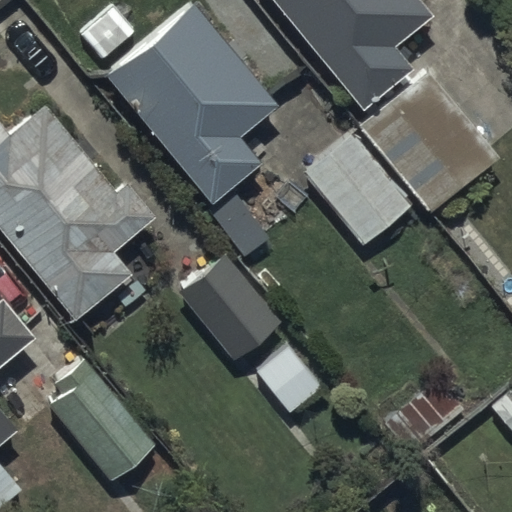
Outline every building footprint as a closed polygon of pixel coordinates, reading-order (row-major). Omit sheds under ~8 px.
[(270,83),(199,0),(163,0),(98,55),(205,181),(196,189),(241,242),(267,221),(223,169),(258,140),(235,113),(270,83)] [(416,0),(286,0),(358,88),(405,50),(385,26),(416,0)] [(489,145),(417,59),(355,111),(357,114),(304,158),(363,229),(417,185),(427,197),(489,145)] [(111,166),(40,83),(4,113),(0,108),(0,215),(69,296),(123,251),(107,231),(151,194),(120,158),(111,166)] [(277,306),(221,238),(174,277),(231,344),(277,306)] [(0,420),(13,409),(0,394),(0,337),(30,312),(0,276),(0,420)] [(149,429),(79,342),(48,368),(57,379),(45,389),(105,464),(149,429)]
